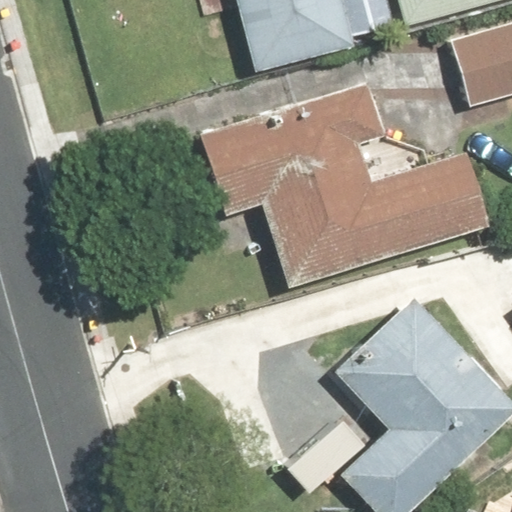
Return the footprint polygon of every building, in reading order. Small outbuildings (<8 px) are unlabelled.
[(335,46),(322,0),(216,0),(236,73),(335,46)] [(383,0),(391,27),(490,0),(383,0)] [(511,23),(450,40),(467,107),(511,95),(511,23)] [(244,205),(268,287),(467,229),(445,152),(349,179),(340,147),(365,139),(348,83),(172,134),(197,219),(244,205)] [(354,511),(393,511),(500,412),(394,300),(316,373),(368,428),(319,474),(354,511)]
